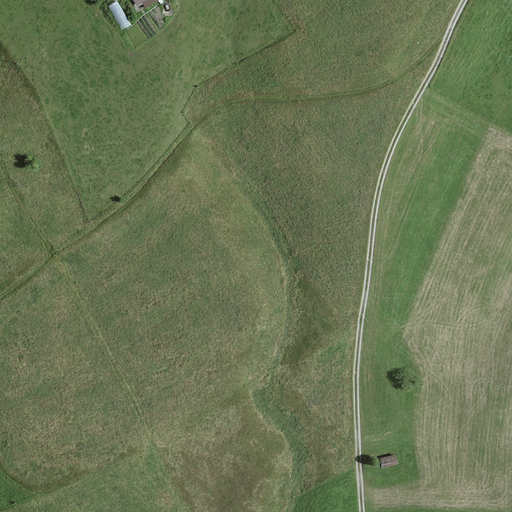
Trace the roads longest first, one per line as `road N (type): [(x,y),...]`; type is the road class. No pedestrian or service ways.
road 1 (track): [(0,312),(114,214),(215,110),(246,99),(351,94),(403,77),(444,44)]
road 2 (track): [(361,511),(357,342),(375,204),(387,156),(444,44)]
